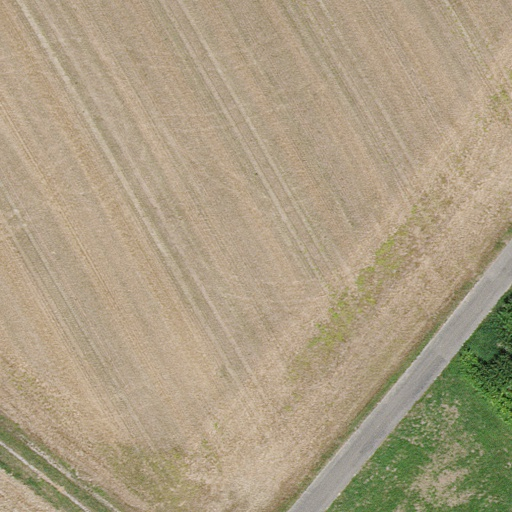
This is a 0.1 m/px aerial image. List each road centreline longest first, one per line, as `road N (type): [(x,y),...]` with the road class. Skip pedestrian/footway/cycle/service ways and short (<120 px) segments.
road 1 (residential): [(307,511),(511,259)]
road 2 (track): [(0,425),(110,511)]
